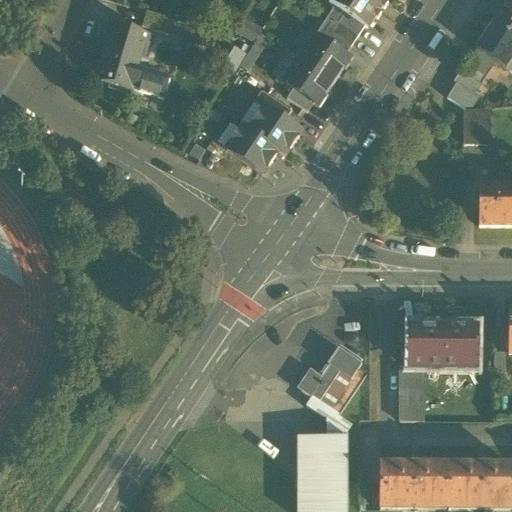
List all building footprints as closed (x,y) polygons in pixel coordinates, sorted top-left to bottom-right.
[(378,15),(379,13),(360,0),(330,0),(328,4),(334,8),(364,28),(368,30),(374,20),(377,22),(380,17),(378,15)] [(387,0),(360,0),(379,13),(381,10),(384,12),(387,7),(385,5),(387,0)] [(511,0),(493,26),(511,38),(511,0)] [(334,8),(328,18),(338,25),(357,38),(364,28),(334,8)] [(133,23),(164,32),(168,19),(137,10),(133,23)] [(344,58),(351,48),(331,35),(338,25),(328,18),(314,38),(344,58)] [(239,20),(234,33),(254,41),(259,27),(239,20)] [(142,62),(149,37),(112,25),(98,68),(97,67),(92,81),(132,93),(142,62)] [(357,38),(338,25),(331,35),(351,48),(357,38)] [(511,38),(493,26),(476,51),(505,71),(511,60),(511,38)] [(313,37),(298,60),(334,85),(349,62),(344,58),(314,38),(313,37)] [(318,108),(334,85),(298,60),(282,83),(293,91),(313,104),(318,108)] [(138,93),(163,101),(169,81),(143,73),(146,63),(142,62),(132,93),(137,95),(138,93)] [(456,86),(473,97),(481,85),(461,72),(453,84),(456,86)] [(456,86),(446,100),(467,113),(469,113),(478,100),(473,97),(456,86)] [(286,101),(306,114),(313,104),(293,91),(286,101)] [(264,110),(284,124),(290,113),(261,93),(253,105),(263,111),(264,110)] [(285,158),(300,135),(284,124),(264,110),(263,111),(248,134),(278,153),(285,158)] [(462,150),(488,150),(488,112),(463,114),(462,150)] [(262,177),(278,153),(248,134),(241,129),(226,152),(262,177)] [(479,228),(510,228),(510,189),(480,189),(479,228)] [(424,371),(478,372),(478,331),(408,331),(408,370),(408,371),(424,371)] [(305,409),(346,436),(351,427),(338,418),(366,378),(357,373),(361,367),(338,351),(327,367),(328,368),(320,379),(313,374),(300,394),(308,398),(308,399),(310,400),(305,409)] [(399,424),(424,424),(424,371),(408,371),(408,370),(399,370),(399,424)] [(296,391),(300,394),(313,374),(309,372),(296,391)] [(296,511),(346,511),(347,440),(296,441),(296,511)] [(481,508),(511,507),(511,469),(505,470),(390,469),(379,469),(379,507),(413,507),(447,508),(481,508)]
